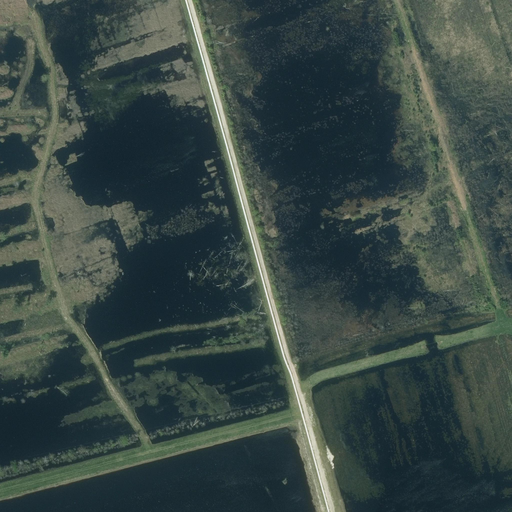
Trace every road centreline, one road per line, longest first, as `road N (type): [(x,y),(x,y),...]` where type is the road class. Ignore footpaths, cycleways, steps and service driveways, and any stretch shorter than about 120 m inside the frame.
road 1 (track): [(193,0),(300,395)]
road 2 (track): [(300,395),(331,511)]
